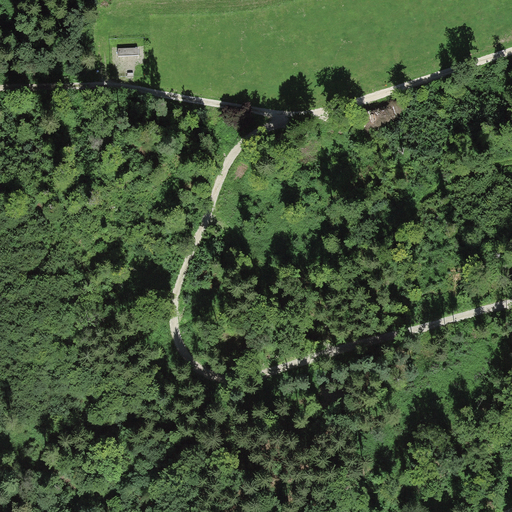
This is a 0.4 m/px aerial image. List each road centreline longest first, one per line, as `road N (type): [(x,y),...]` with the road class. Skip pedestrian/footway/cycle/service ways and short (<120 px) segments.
road 1 (track): [(511,52),(319,114),(286,115),(249,136),(231,158),(173,314),(192,363),(227,378),(511,303)]
road 2 (track): [(286,115),(111,85),(0,87)]
